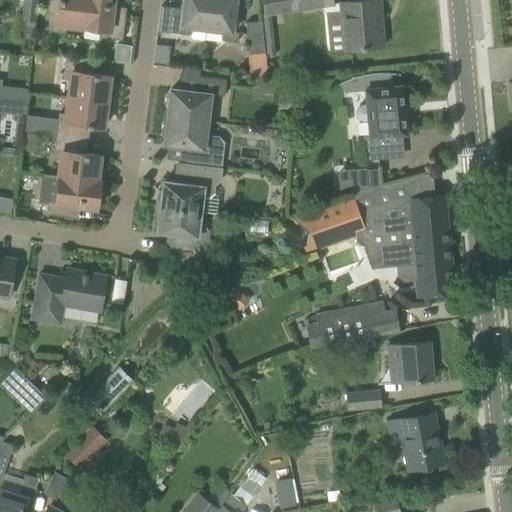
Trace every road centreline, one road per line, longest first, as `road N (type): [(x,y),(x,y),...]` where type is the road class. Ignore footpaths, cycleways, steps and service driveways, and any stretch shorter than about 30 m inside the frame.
road 1 (tertiary): [(505,511),(458,0)]
road 2 (unclassified): [(0,230),(90,247),(116,234),(128,202),(155,0)]
